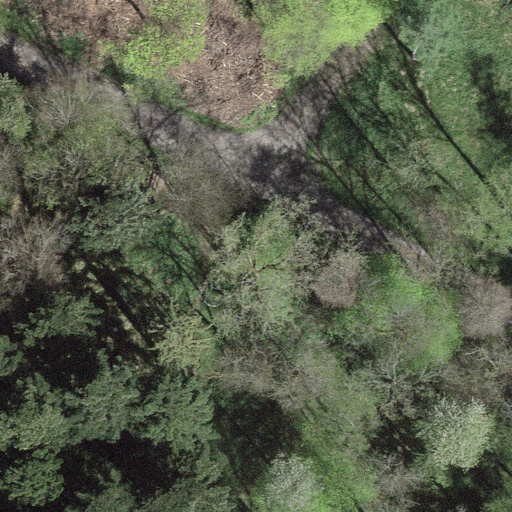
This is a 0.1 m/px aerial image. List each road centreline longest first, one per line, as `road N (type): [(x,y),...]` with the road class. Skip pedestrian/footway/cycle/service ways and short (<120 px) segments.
road 1 (track): [(0,47),(511,308)]
road 2 (track): [(199,511),(218,235),(234,166)]
road 3 (track): [(412,0),(257,178)]
